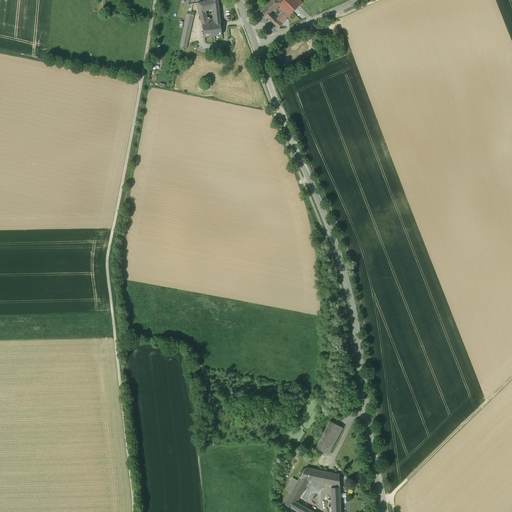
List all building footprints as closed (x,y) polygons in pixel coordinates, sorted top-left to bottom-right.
[(208,0),(206,1),(205,1),(208,10),(213,8),(213,10),(219,8),(217,0),(208,0)] [(283,0),(282,1),(279,5),(284,11),(289,15),(290,15),(299,6),(293,0),(283,0)] [(205,11),(202,2),(197,3),(202,25),(220,22),(219,14),(214,16),(215,19),(207,21),(205,11)] [(273,8),(269,4),(262,12),(266,16),(274,9),(273,8)] [(289,15),(284,11),(281,13),(278,17),(280,19),(283,15),(286,18),(289,15)] [(192,18),(186,16),(180,47),(186,48),(192,18)] [(220,22),(202,25),(205,37),(222,35),(220,22)] [(329,421),(316,447),(329,454),(342,428),(329,421)] [(339,475),(305,467),(299,478),(309,480),(331,484),(331,487),(331,498),(340,498),(339,475)] [(298,481),(292,477),(285,489),(291,492),(298,481)] [(291,492),(290,493),(285,503),(300,511),(314,511),(296,502),(301,493),(302,494),(304,490),(303,489),(309,480),(299,478),(298,481),(291,492)] [(340,511),(340,498),(331,498),(331,501),(325,501),(325,505),(326,508),(327,511),(340,511)]
